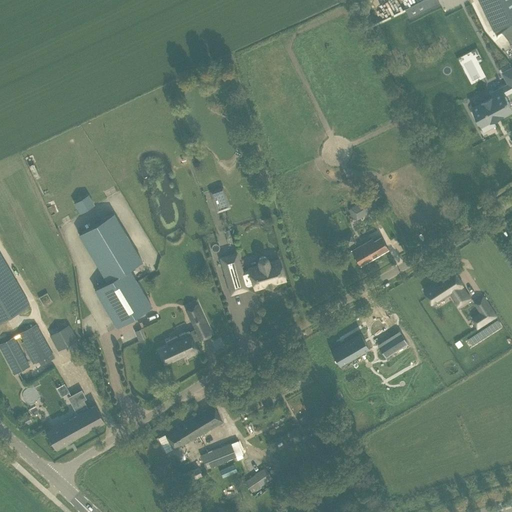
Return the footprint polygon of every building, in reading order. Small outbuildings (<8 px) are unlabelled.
[(439,0),(425,0),(406,9),(410,17),(440,2),(439,0)] [(511,23),(511,0),(480,0),(497,35),(503,30),(511,23)] [(511,23),(503,30),(504,31),(511,41),(511,23)] [(494,98),(473,109),(475,113),(474,116),(477,121),(480,122),(482,126),(481,126),(484,132),(496,125),(494,120),(511,110),(511,109),(505,95),(511,91),(511,69),(503,74),(509,86),(492,95),(494,98)] [(0,152),(52,129),(33,88),(0,102),(0,152)] [(358,202),(365,213),(370,209),(380,204),(370,187),(360,192),(364,198),(358,202)] [(211,192),(217,211),(229,207),(222,188),(211,192)] [(87,194),(74,203),(79,212),(93,204),(87,194)] [(117,326),(151,306),(129,269),(142,261),(113,214),(79,234),(107,282),(94,289),(117,326)] [(388,249),(383,240),(381,237),(373,242),(371,239),(351,251),(359,265),(388,249)] [(246,288),(246,287),(253,285),(254,288),(285,279),(279,260),(269,263),(269,259),(268,257),(266,256),(265,255),(263,255),(261,255),(259,256),(258,257),(257,259),(256,261),(257,262),(258,266),(250,268),(250,269),(241,271),(240,268),(237,269),(236,265),(239,264),(236,254),(221,258),(231,293),(246,288)] [(0,255),(0,319),(28,303),(0,255)] [(434,283),(423,290),(433,305),(450,294),(452,292),(456,299),(466,292),(462,286),(463,285),(454,272),(435,284),(434,283)] [(481,313),(472,318),(476,324),(475,324),(477,328),(496,316),(489,305),(480,311),(481,313)] [(195,328),(189,331),(188,330),(165,340),(168,345),(158,350),(165,364),(186,354),(187,356),(197,351),(193,341),(199,338),(200,340),(211,335),(200,309),(188,314),(195,328)] [(312,353),(356,326),(350,316),(305,342),(312,353)] [(37,325),(19,334),(31,355),(35,363),(39,361),(52,354),(37,325)] [(68,325),(50,335),(58,350),(76,340),(68,325)] [(360,334),(331,351),(339,365),(368,348),(360,334)] [(0,344),(0,347),(14,374),(30,366),(14,337),(0,344)] [(378,347),(385,357),(396,350),(389,340),(378,347)] [(62,398),(70,394),(66,384),(57,387),(62,398)] [(54,427),(45,432),(54,449),(104,422),(99,413),(95,405),(88,409),(83,399),(72,405),(77,415),(54,427)] [(222,422),(218,414),(213,405),(164,433),(173,449),(222,422)] [(29,414),(20,419),(24,426),(31,422),(28,417),(31,416),(29,414)] [(203,442),(214,438),(210,430),(200,435),(203,442)] [(207,469),(237,457),(231,442),(201,454),(207,469)] [(299,444),(278,454),(285,468),(308,457),(304,449),(302,450),(299,444)] [(182,485),(191,480),(202,476),(198,467),(178,477),(182,485)] [(252,492),(272,478),(264,467),(245,481),(252,492)]
